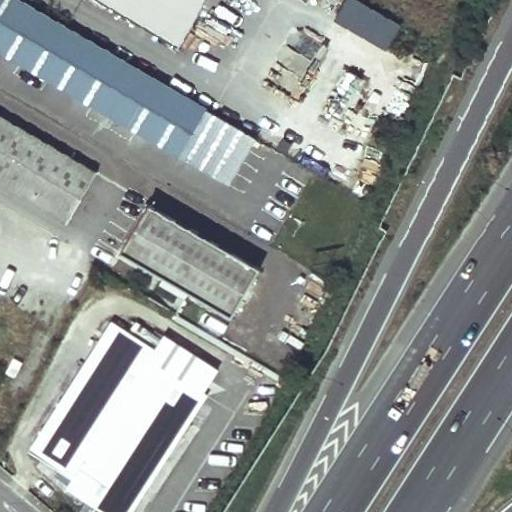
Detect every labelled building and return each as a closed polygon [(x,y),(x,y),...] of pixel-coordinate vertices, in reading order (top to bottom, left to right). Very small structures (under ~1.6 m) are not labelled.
[(0,0),(0,54),(172,155),(201,109),(12,0),(0,0)] [(186,30),(171,22),(158,43),(172,52),(186,30)] [(289,90),(317,56),(307,48),(302,54),(289,45),(267,73),(289,90)] [(0,181),(60,216),(87,171),(0,119),(0,181)] [(366,134),(353,128),(345,144),(357,151),(366,134)] [(232,317),(259,271),(145,205),(119,250),(232,317)] [(157,346),(115,320),(33,447),(75,474),(157,346)] [(204,394),(153,359),(71,486),(109,511),(130,511),(205,395),(204,394)]
